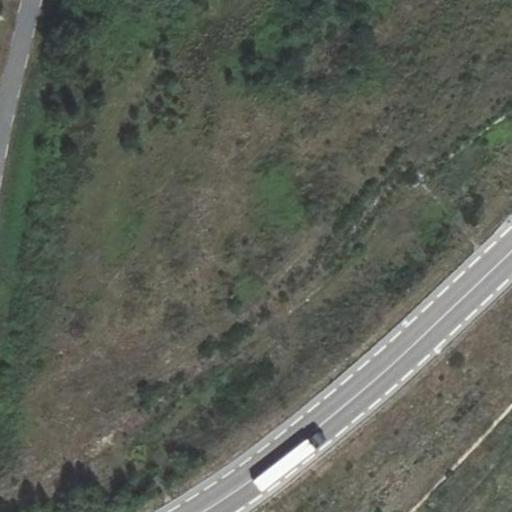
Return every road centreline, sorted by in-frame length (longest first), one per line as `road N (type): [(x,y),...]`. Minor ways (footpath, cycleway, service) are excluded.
road 1 (tertiary): [(202,511),(394,361),(511,251)]
road 2 (unclassified): [(27,0),(0,121)]
